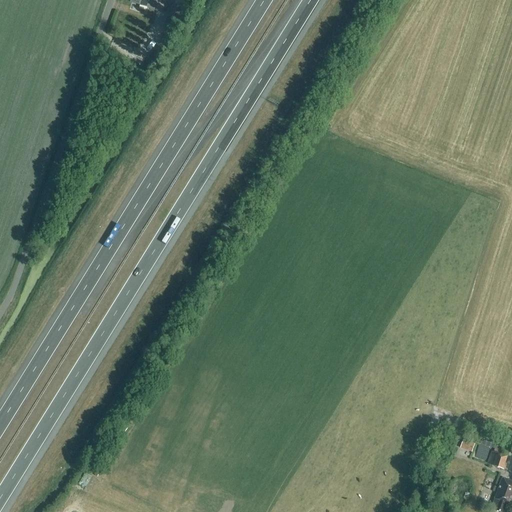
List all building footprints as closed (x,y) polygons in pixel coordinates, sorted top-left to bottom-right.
[(132,0),(132,2),(154,10),(157,0),(160,0),(164,1),(164,0),(132,0)] [(176,32),(184,8),(174,4),(166,28),(176,32)] [(473,453),(477,443),(465,439),(461,448),(473,453)] [(506,457),(510,446),(498,441),(489,464),(504,470),(509,458),(506,457)] [(511,482),(508,480),(508,481),(503,479),(502,480),(495,499),(500,501),(496,511),(497,511),(503,511),(505,508),(511,511),(511,482)]
